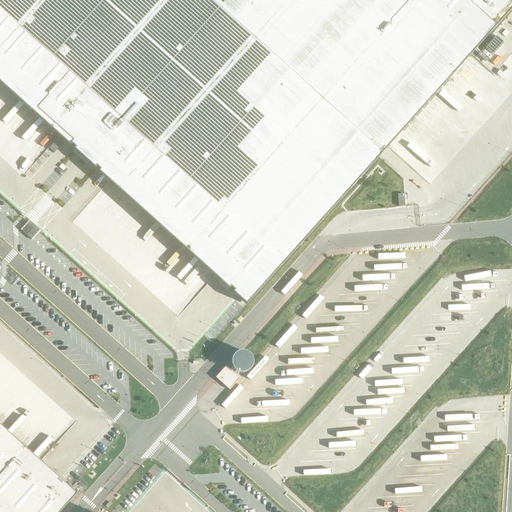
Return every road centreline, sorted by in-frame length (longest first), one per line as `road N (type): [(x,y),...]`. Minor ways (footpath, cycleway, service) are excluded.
road 1 (unclassified): [(176,404),(321,243),(511,227)]
road 2 (unclassified): [(0,246),(176,404)]
road 3 (unclassified): [(145,439),(0,308)]
road 4 (unclassified): [(176,404),(295,511)]
